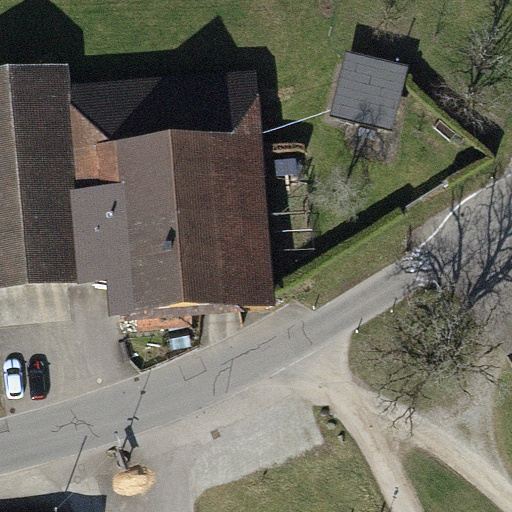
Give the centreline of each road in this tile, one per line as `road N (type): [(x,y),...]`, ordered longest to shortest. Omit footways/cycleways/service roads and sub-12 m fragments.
road 1 (tertiary): [(511,209),(312,335),(175,392),(0,446)]
road 2 (track): [(407,511),(312,335)]
road 3 (track): [(354,409),(429,433),(478,461),(511,495)]
